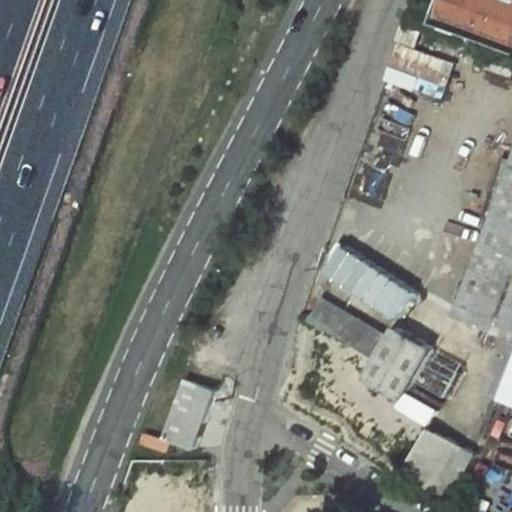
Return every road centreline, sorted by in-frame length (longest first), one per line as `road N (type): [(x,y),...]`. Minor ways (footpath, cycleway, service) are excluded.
road 1 (secondary): [(326,0),(126,374),(77,511)]
road 2 (unclassified): [(235,418),(388,0)]
road 3 (unknown): [(314,202),(373,222),(418,216),(481,61)]
road 4 (motorway): [(0,247),(88,0)]
road 5 (unclassified): [(414,511),(320,451),(235,418)]
